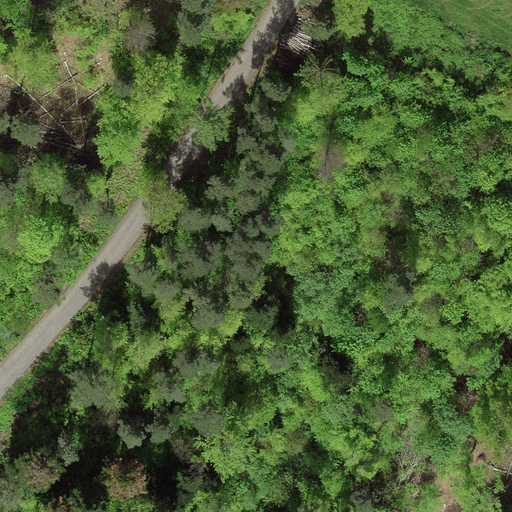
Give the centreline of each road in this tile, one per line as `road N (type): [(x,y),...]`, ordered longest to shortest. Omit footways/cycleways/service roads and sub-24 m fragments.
road 1 (unclassified): [(285,0),(125,234),(0,378)]
road 2 (track): [(511,296),(400,402),(332,511)]
